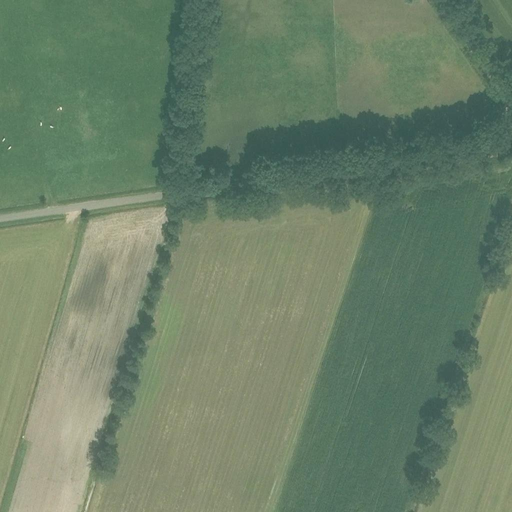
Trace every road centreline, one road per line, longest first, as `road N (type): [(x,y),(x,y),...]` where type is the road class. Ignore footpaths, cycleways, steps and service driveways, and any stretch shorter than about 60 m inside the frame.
road 1 (unclassified): [(511,141),(0,218)]
road 2 (unclassified): [(511,113),(440,0)]
